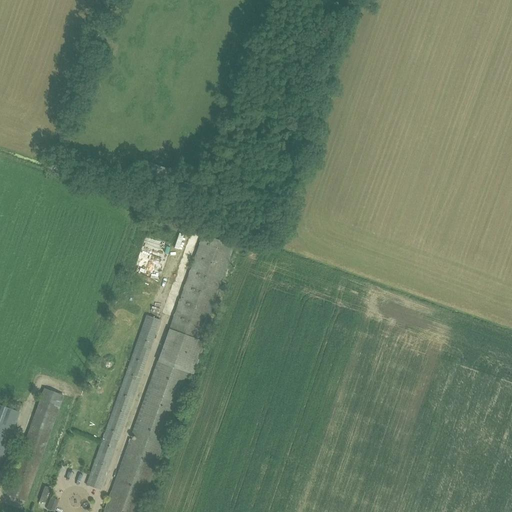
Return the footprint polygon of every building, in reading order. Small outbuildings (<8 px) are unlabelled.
[(147,180),(146,183),(170,191),(176,173),(159,167),(144,162),(141,172),(140,172),(138,177),(145,179),(147,180)] [(234,245),(204,234),(170,329),(200,340),(234,245)] [(146,315),(86,484),(100,489),(160,320),(146,315)] [(200,340),(185,334),(174,367),(189,373),(200,340)] [(174,367),(158,362),(104,511),(138,511),(189,373),(174,367)] [(44,388),(38,405),(6,493),(25,500),(63,395),(44,388)] [(0,466),(19,412),(0,404),(0,466)] [(54,511),(59,500),(50,497),(46,509),(54,511)]
